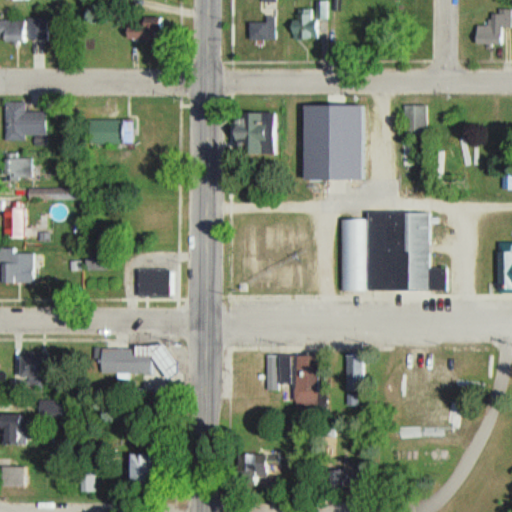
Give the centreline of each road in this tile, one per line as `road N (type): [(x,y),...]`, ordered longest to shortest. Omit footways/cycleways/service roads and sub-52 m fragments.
road 1 (tertiary): [(201,511),(207,0)]
road 2 (residential): [(203,322),(511,320)]
road 3 (residential): [(511,83),(207,82)]
road 4 (residential): [(417,511),(451,485),(491,417),(509,320)]
road 5 (residential): [(207,82),(0,82)]
road 6 (residential): [(203,322),(0,320)]
